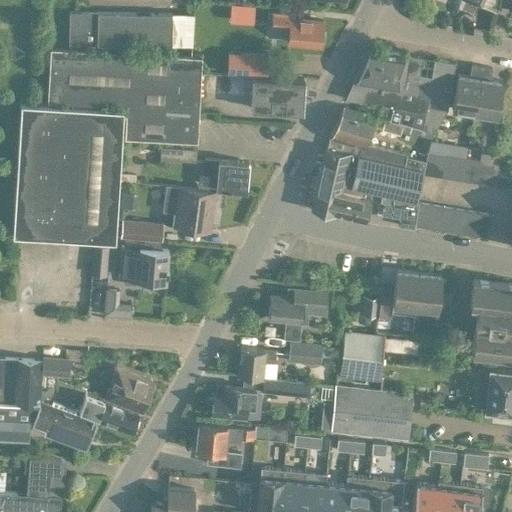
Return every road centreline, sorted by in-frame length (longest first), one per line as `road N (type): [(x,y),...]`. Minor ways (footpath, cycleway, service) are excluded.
road 1 (residential): [(511,261),(269,213)]
road 2 (unclassified): [(269,213),(361,19)]
road 3 (residential): [(0,327),(210,337)]
road 4 (unclassified): [(107,511),(210,337)]
road 5 (residential): [(511,46),(361,19)]
road 6 (unclassified): [(210,337),(269,213)]
